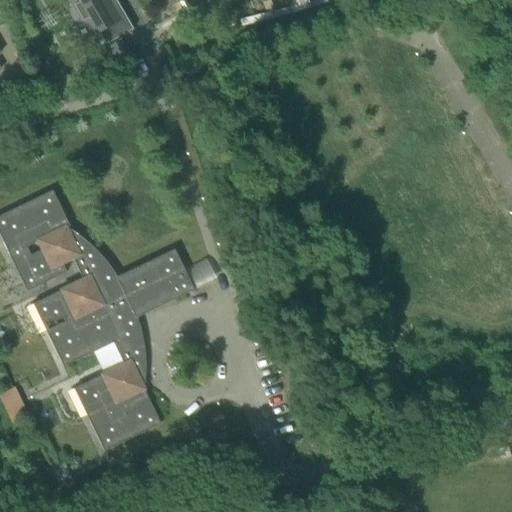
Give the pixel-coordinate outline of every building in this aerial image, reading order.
[(91,19),(106,45),(133,29),(115,0),(68,0),(82,24),(91,19)] [(181,0),(187,11),(210,0),(181,0)] [(120,43),(97,56),(109,77),(132,63),(120,43)] [(63,68),(49,77),(59,95),(74,86),(63,68)] [(73,258),(83,280),(116,278),(113,272),(109,267),(105,262),(101,257),(97,253),(92,248),(88,244),(83,240),(78,236),(73,243),(66,229),(69,227),(52,191),(0,215),(0,236),(9,256),(38,242),(42,252),(40,252),(38,252),(37,252),(35,253),(33,254),(31,255),(30,256),(27,262),(26,267),(27,273),(31,278),(36,281),(42,282),(44,282),(46,282),(48,281),(50,280),(51,279),(52,277),(54,276),(55,278),(66,273),(62,263),(73,258)] [(136,318),(137,318),(194,291),(174,250),(116,278),(83,280),(61,290),(62,293),(60,293),(58,293),(56,294),(54,294),(52,295),(50,297),(49,298),(46,303),(44,309),(44,315),(47,320),(46,321),(46,322),(63,319),(64,322),(45,331),(63,367),(113,343),(136,318)] [(136,318),(113,343),(124,364),(102,375),(102,377),(100,377),(98,378),(96,378),(94,379),(93,380),(91,381),(89,382),(86,387),(84,393),(85,399),(87,405),(87,406),(96,405),(99,409),(86,415),(103,451),(160,424),(136,374),(144,374),(144,368),(144,362),(144,355),(143,349),(142,343),(141,337),(140,330),(138,324),(136,318)] [(0,399),(9,421),(26,414),(14,387),(0,392),(0,399)]
